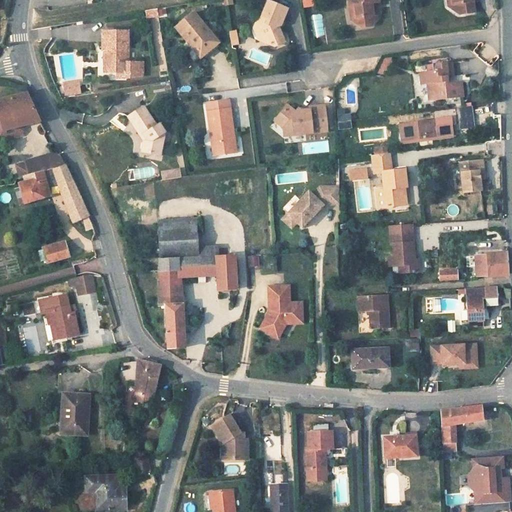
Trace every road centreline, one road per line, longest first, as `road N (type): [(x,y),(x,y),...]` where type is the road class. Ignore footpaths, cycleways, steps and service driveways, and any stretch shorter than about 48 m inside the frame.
road 1 (residential): [(201,382),(145,349),(99,215),(24,62)]
road 2 (residential): [(511,387),(421,400),(201,382)]
road 3 (residential): [(322,70),(330,57),(510,31)]
road 4 (residential): [(201,382),(160,511)]
